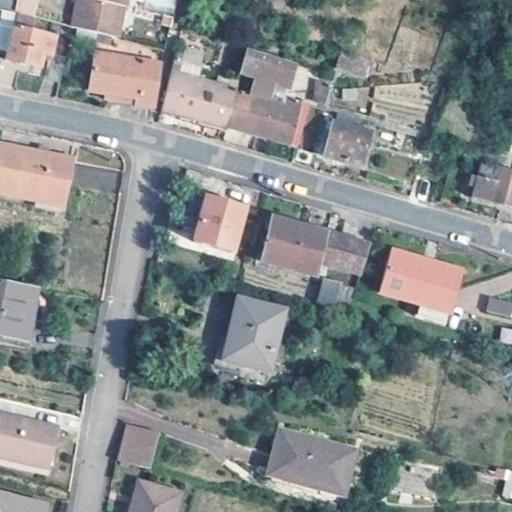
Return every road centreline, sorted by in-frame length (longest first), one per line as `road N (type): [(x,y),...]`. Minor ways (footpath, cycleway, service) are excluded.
road 1 (residential): [(152,138),(86,511)]
road 2 (residential): [(511,245),(152,138)]
road 3 (residential): [(152,138),(0,105)]
